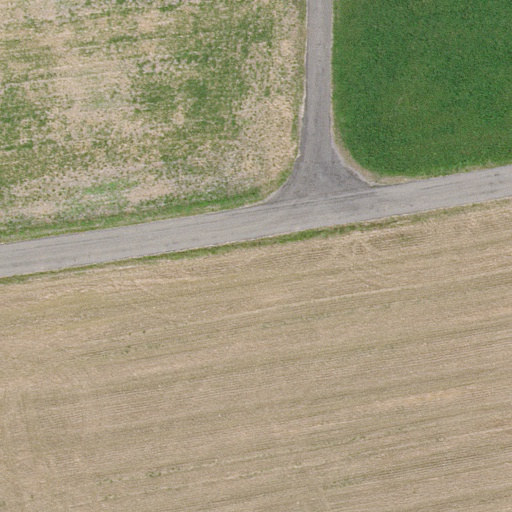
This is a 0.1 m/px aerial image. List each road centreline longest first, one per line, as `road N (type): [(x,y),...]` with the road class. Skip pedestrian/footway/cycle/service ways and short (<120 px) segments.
road 1 (track): [(511,174),(0,254)]
road 2 (track): [(312,0),(311,203)]
